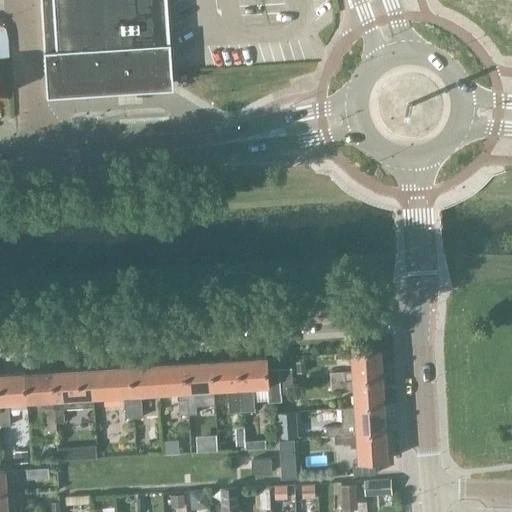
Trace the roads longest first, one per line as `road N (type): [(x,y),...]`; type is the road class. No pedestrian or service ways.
road 1 (unclassified): [(0,334),(419,306)]
road 2 (secondary): [(33,158),(228,142)]
road 3 (residential): [(429,488),(419,306)]
road 4 (unclassified): [(33,158),(24,33),(9,0)]
road 5 (unclassified): [(419,306),(413,158)]
road 6 (secondary): [(356,92),(239,130),(228,142)]
road 7 (secondary): [(228,142),(246,150),(363,134)]
